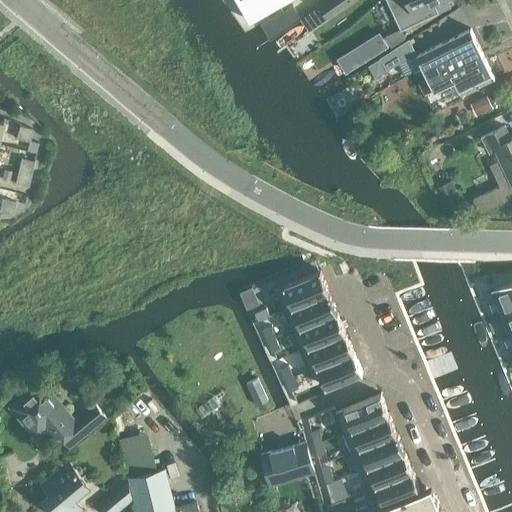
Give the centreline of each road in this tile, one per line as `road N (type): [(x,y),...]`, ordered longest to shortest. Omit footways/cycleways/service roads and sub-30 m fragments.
road 1 (tertiary): [(15,0),(252,190),(296,213),(381,239),(511,242)]
road 2 (residential): [(389,369),(411,391),(462,511)]
